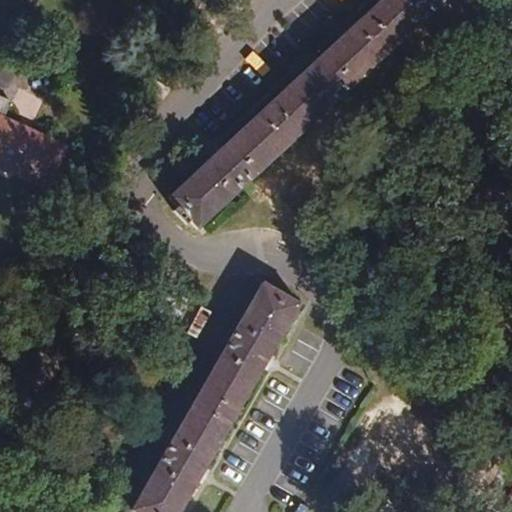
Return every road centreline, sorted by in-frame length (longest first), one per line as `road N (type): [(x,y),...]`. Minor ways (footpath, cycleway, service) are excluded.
road 1 (residential): [(123,221),(192,253),(246,243),(284,251),(326,285),(338,336),(243,511)]
road 2 (residential): [(123,221),(221,49),(280,0)]
road 3 (residential): [(0,447),(123,221)]
